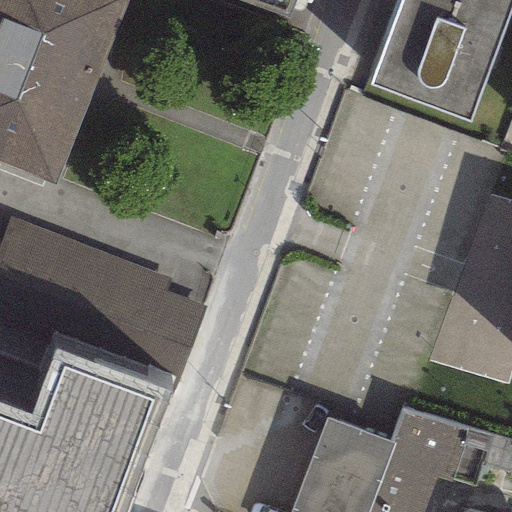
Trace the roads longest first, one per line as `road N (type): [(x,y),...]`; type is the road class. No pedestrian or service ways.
road 1 (residential): [(150,511),(346,0)]
road 2 (unknown): [(0,446),(121,511)]
